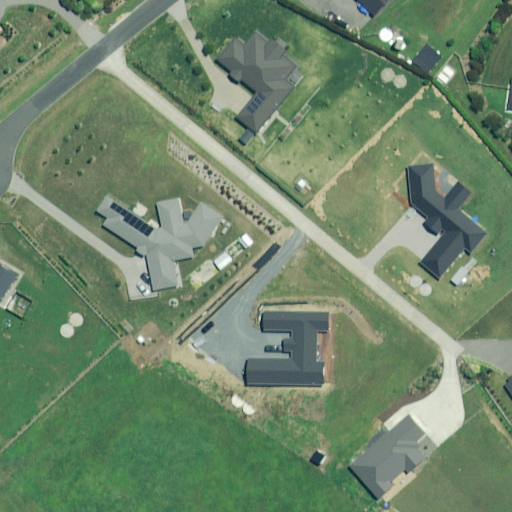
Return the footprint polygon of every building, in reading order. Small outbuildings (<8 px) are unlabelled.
[(360,0),(375,14),(388,0),(360,0)] [(236,117),(256,132),(294,85),(287,79),(298,66),(258,32),(246,46),(237,38),(218,62),(256,93),(236,117)] [(427,45),(413,62),(427,73),(441,56),(427,45)] [(435,192),(432,165),(408,167),(411,202),(428,216),(424,222),(438,234),(444,227),(449,231),(421,264),(438,278),(464,247),(471,253),(486,234),(456,209),(469,193),(458,183),(444,200),(435,192)] [(103,225),(147,253),(153,292),(175,287),(173,260),(192,257),(191,248),(203,246),(222,218),(200,204),(187,224),(185,225),(179,199),(157,203),(163,229),(159,229),(107,197),(97,211),(107,218),(103,225)] [(0,302),(18,274),(0,263),(0,302)] [(248,359),(248,383),(324,384),(324,363),(315,363),(316,330),(328,331),(328,314),(265,313),(265,332),(293,332),(293,339),(282,339),(282,353),(293,353),(292,360),(248,359)] [(372,450),(351,468),(377,498),(392,485),(389,482),(403,469),(406,472),(424,456),(413,444),(424,434),(408,417),(386,436),(383,432),(368,446),(372,450)]
